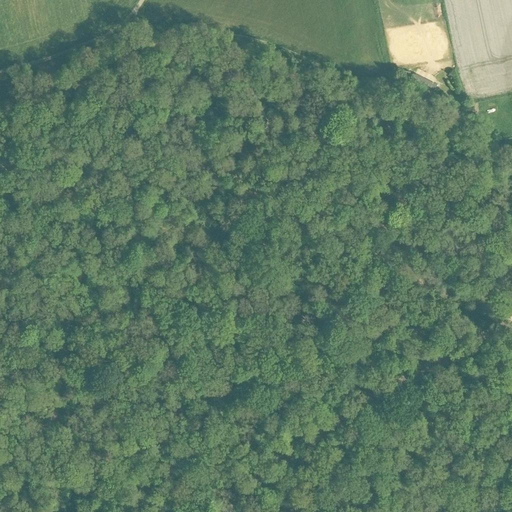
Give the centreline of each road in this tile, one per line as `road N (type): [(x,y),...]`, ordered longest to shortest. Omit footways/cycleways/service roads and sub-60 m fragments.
road 1 (track): [(42,511),(57,381),(127,43)]
road 2 (tertiary): [(221,511),(354,410),(511,326)]
